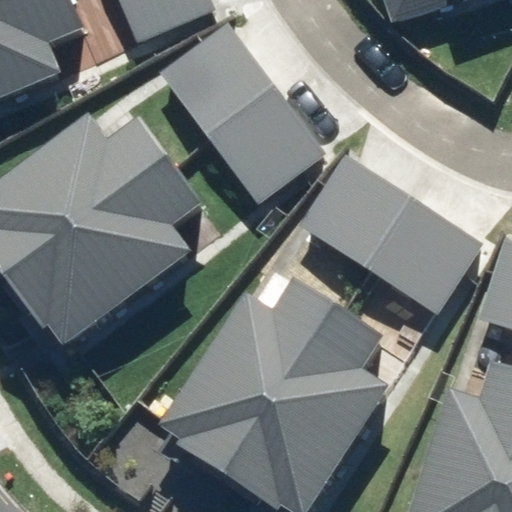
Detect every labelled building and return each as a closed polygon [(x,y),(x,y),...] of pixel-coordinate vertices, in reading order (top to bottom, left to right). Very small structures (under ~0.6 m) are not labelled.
[(0,0),(0,110),(78,76),(65,48),(103,31),(89,0),(0,0)] [(127,0),(148,49),(227,16),(220,0),(127,0)] [(392,0),(402,29),(485,0),(392,0)] [(217,143),(269,209),(337,157),(286,91),(237,28),(169,80),(217,143)] [(67,332),(81,351),(209,256),(191,231),(224,206),(160,121),(127,146),(107,119),(0,198),(0,250),(63,335),(67,332)] [(377,275),(444,320),(492,249),(424,204),(356,158),(308,229),(377,275)] [(511,331),(511,256),(489,325),(511,331)] [(297,511),(298,511),(299,511),(329,511),(408,395),(380,376),(402,343),(313,283),(291,316),(265,299),(176,431),(196,445),(193,450),(285,511),(297,511)] [(511,511),(511,368),(507,367),(494,406),(465,396),(427,511),(511,511)]
